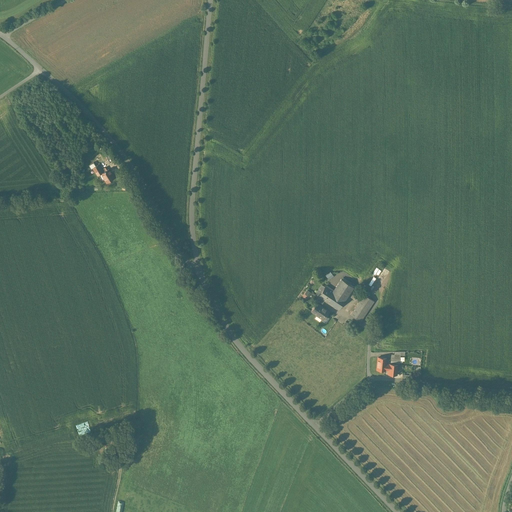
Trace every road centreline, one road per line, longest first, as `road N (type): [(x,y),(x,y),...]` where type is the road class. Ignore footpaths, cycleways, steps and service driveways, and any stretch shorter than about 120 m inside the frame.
road 1 (tertiary): [(396,511),(239,345),(198,271)]
road 2 (tertiary): [(198,271),(191,199),(210,0)]
road 3 (unclassified): [(198,271),(121,154),(40,69)]
